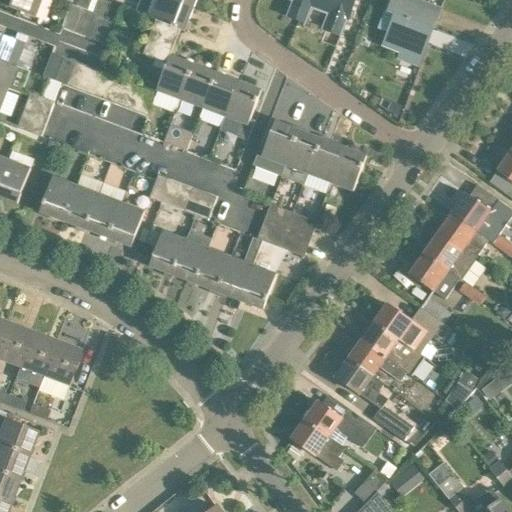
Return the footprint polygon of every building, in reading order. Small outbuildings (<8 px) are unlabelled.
[(43,0),(3,0),(1,5),(36,19),(43,0)] [(181,31),(185,33),(194,10),(168,0),(157,0),(150,19),(157,22),(181,31)] [(168,0),(194,10),(197,0),(168,0)] [(291,0),(291,1),(294,2),(289,17),(306,24),(311,9),(329,15),(324,31),(341,37),(347,21),(348,22),(355,0),(291,0)] [(393,30),(390,29),(384,46),(400,52),(397,60),(401,61),(401,59),(417,66),(426,44),(428,45),(441,11),(413,0),(393,0),(388,13),(399,17),(393,30)] [(71,5),(62,29),(74,33),(83,10),(71,5)] [(94,14),(83,10),(74,33),(85,38),(94,14)] [(106,19),(94,14),(85,38),(97,42),(106,19)] [(106,19),(97,42),(109,47),(118,23),(106,19)] [(165,71),(171,57),(181,31),(157,22),(144,56),(156,61),(153,66),(165,71)] [(0,61),(17,68),(26,45),(0,34),(0,61)] [(55,82),(64,59),(52,54),(43,78),(55,82)] [(157,92),(181,101),(194,66),(171,57),(165,71),(157,92)] [(76,63),(64,59),(55,82),(67,87),(76,63)] [(17,68),(0,61),(0,86),(9,90),(17,68)] [(78,91),(87,67),(76,63),(67,87),(78,91)] [(216,75),(194,66),(181,101),(203,110),(216,75)] [(99,72),(87,67),(78,91),(90,95),(99,72)] [(102,100),(111,76),(99,72),(90,95),(102,100)] [(239,83),(216,75),(203,110),(225,118),(239,83)] [(113,104),(122,81),(111,76),(102,100),(113,104)] [(125,109),(134,85),(122,81),(113,104),(125,109)] [(249,127),(251,120),(262,92),(239,83),(225,118),(220,133),(229,137),(234,122),(249,127)] [(136,113),(146,89),(134,85),(125,109),(136,113)] [(9,90),(0,86),(0,113),(0,114),(9,90)] [(157,94),(146,89),(136,113),(148,117),(157,94)] [(50,115),(55,103),(31,94),(27,106),(50,115)] [(46,126),(50,115),(27,106),(22,117),(46,126)] [(46,126),(22,117),(18,129),(41,138),(46,126)] [(263,158),(286,167),(299,132),(276,123),(263,158)] [(187,152),(194,135),(171,126),(165,144),(187,152)] [(308,175),(322,140),(299,132),(286,167),(308,175)] [(331,184),(344,149),(322,140),(308,175),(331,184)] [(344,149),(331,184),(354,193),(367,158),(344,149)] [(511,152),(511,153),(498,172),(498,173),(491,184),(511,198),(511,152)] [(0,182),(8,161),(0,158),(0,182)] [(8,161),(0,182),(0,198),(18,205),(31,170),(8,161)] [(162,204),(171,181),(159,176),(150,200),(162,204)] [(40,214),(64,222),(77,187),(54,179),(40,214)] [(171,181),(162,204),(173,209),(182,185),(171,181)] [(182,185),(173,209),(185,213),(189,201),(194,189),(182,185)] [(77,187),(64,222),(86,231),(99,196),(77,187)] [(452,216),(488,241),(493,244),(498,237),(494,234),(497,230),(485,221),(499,202),(478,187),(470,197),(467,195),(452,216)] [(189,201),(213,210),(217,198),(194,189),(189,201)] [(86,231),(109,239),(122,204),(99,196),(86,231)] [(189,201),(185,213),(208,222),(213,210),(189,201)] [(122,204),(109,239),(132,248),(145,213),(122,204)] [(290,226),(294,214),(271,205),(266,217),(290,226)] [(294,214),(290,226),(313,235),(318,223),(294,214)] [(474,261),(488,241),(452,216),(438,235),(474,261)] [(262,229),(285,238),(290,226),(266,217),(262,229)] [(290,226),(285,238),(309,247),(313,235),(290,226)] [(257,241),(281,250),(285,238),(262,229),(257,241)] [(173,277),(186,242),(163,233),(150,268),(173,277)] [(424,256),(449,273),(460,281),(474,261),(438,235),(424,256)] [(508,245),(498,237),(493,244),(503,252),(508,245)] [(309,247),(285,238),(281,250),(305,259),(309,247)] [(173,277),(196,285),(209,250),(186,242),(173,277)] [(511,247),(508,245),(503,252),(511,258),(511,247)] [(218,294),(231,259),(209,250),(196,285),(218,294)] [(434,293),(446,301),(460,281),(449,273),(424,256),(410,276),(434,293)] [(218,294),(241,302),(254,267),(231,259),(218,294)] [(254,267),(241,302),(264,311),(277,276),(254,267)] [(460,291),(470,299),(475,292),(465,284),(460,291)] [(486,299),(475,292),(470,299),(481,306),(486,299)] [(429,299),(421,310),(443,325),(451,314),(429,299)] [(375,324),(398,341),(420,356),(433,338),(442,344),(451,331),(443,325),(421,310),(420,309),(411,322),(388,306),(375,324)] [(0,346),(8,324),(0,321),(0,346)] [(0,361),(19,369),(32,333),(8,324),(0,346),(0,361)] [(420,356),(398,341),(375,324),(363,342),(407,374),(411,377),(418,367),(414,364),(420,356)] [(43,378),(56,343),(32,333),(19,369),(43,378)] [(363,342),(350,360),(373,377),(379,368),(401,383),(407,374),(363,342)] [(56,343),(43,378),(67,387),(81,352),(56,343)] [(388,401),(377,394),(384,384),(373,377),(350,360),(336,379),(359,395),(360,395),(380,409),(373,420),(404,441),(414,428),(384,407),(388,401)] [(459,383),(446,401),(458,410),(473,393),(459,383)] [(25,403),(8,396),(4,405),(21,411),(25,403)] [(319,403),(306,422),(329,438),(335,430),(363,449),(377,430),(329,397),(323,406),(319,403)] [(46,420),(49,412),(32,405),(29,414),(46,420)] [(0,446),(28,457),(37,433),(0,418),(0,446)] [(345,450),(329,438),(306,422),(293,441),(316,457),(338,472),(344,463),(339,459),(345,450)] [(0,474),(19,481),(28,457),(0,446),(0,474)] [(430,475),(459,511),(471,511),(472,511),(478,507),(444,463),(430,475)] [(504,488),(511,481),(511,477),(509,473),(501,463),(490,471),(504,488)] [(376,472),(366,483),(355,494),(366,505),(378,493),(388,483),(376,472)] [(0,474),(0,501),(10,505),(19,481),(0,474)] [(392,511),(378,493),(366,505),(359,511),(392,511)] [(7,511),(10,505),(0,501),(0,511),(7,511)] [(487,511),(508,511),(501,501),(487,511)]
